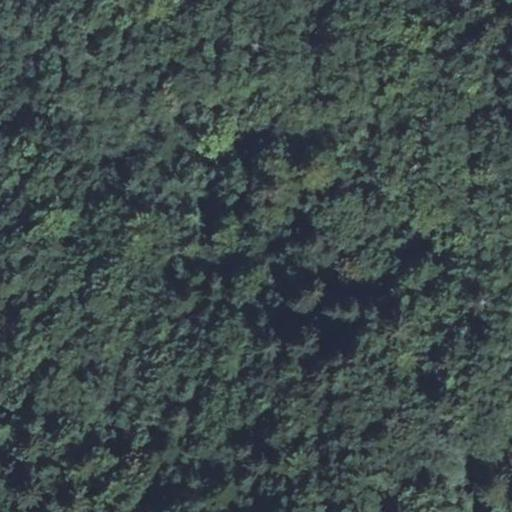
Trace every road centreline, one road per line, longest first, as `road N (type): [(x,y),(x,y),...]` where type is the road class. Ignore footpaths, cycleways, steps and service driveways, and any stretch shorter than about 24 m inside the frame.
road 1 (track): [(424,346),(427,319),(441,298),(444,245),(400,204),(367,154),(323,40),(321,0)]
road 2 (track): [(424,346),(337,402),(323,443),(321,511)]
